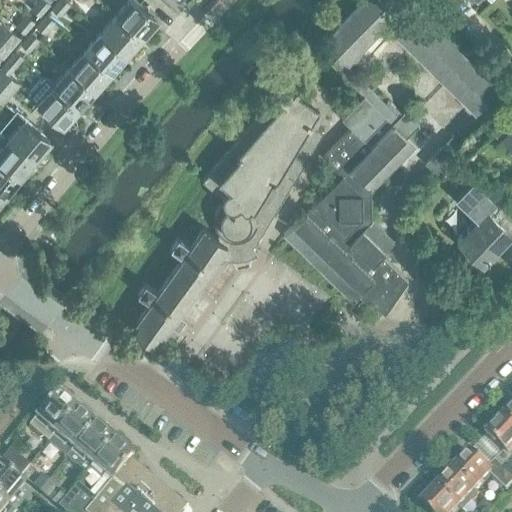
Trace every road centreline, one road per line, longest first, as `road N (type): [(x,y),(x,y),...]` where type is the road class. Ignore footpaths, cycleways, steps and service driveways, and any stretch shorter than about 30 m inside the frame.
road 1 (residential): [(225,0),(0,254)]
road 2 (residential): [(263,467),(71,331)]
road 3 (residential): [(357,511),(511,352)]
